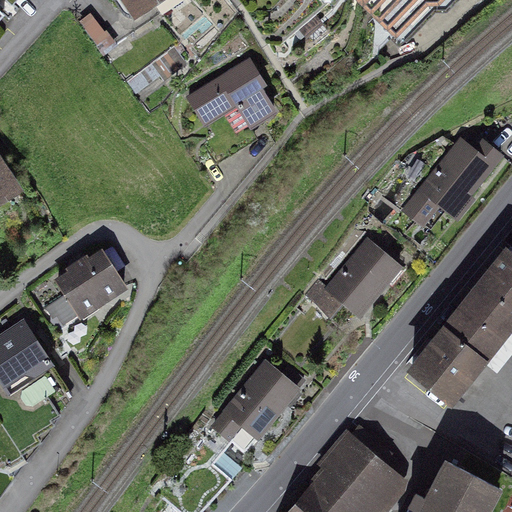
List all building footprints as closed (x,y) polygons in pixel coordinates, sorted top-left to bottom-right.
[(125,0),(134,14),(156,0),(125,0)] [(360,0),(398,37),(434,0),(360,0)] [(247,65),(191,97),(206,122),(238,103),(251,125),(274,111),(247,65)] [(511,165),(482,141),(443,189),(477,217),(511,175),(511,165)] [(0,201),(17,191),(0,165),(0,201)] [(368,244),(329,289),(359,314),(397,270),(368,244)] [(101,256),(59,282),(81,316),(123,290),(101,256)] [(511,264),(506,260),(414,372),(450,401),(511,324),(511,264)] [(60,323),(76,316),(67,296),(52,303),(60,323)] [(23,327),(0,341),(0,374),(9,389),(47,364),(23,327)] [(296,390),(266,366),(216,428),(229,438),(241,424),(257,437),(296,390)] [(219,451),(229,438),(216,428),(163,491),(187,511),(197,511),(236,466),(219,451)] [(293,511),(376,511),(402,480),(353,440),(293,511)] [(448,467),(426,511),(484,511),(495,491),(448,467)]
